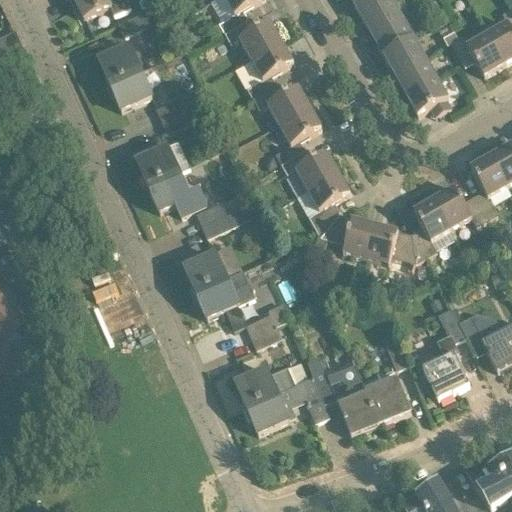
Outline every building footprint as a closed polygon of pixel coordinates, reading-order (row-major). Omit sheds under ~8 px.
[(70,0),(69,1),(81,27),(108,15),(111,23),(128,15),(120,0),(70,0)] [(147,0),(153,12),(163,7),(159,0),(147,0)] [(219,30),(225,40),(249,26),(249,25),(247,26),(241,17),(266,3),(263,0),(223,0),(235,21),(219,30)] [(361,22),(392,5),(389,0),(352,0),(350,2),(361,22)] [(422,0),(429,10),(436,6),(433,0),(422,0)] [(403,25),(392,5),(361,22),(373,42),(403,25)] [(436,6),(429,10),(435,21),(442,16),(436,6)] [(511,14),(503,20),(508,28),(487,40),(505,70),(511,66),(511,14)] [(119,30),(125,44),(150,33),(144,19),(119,30)] [(403,25),(373,42),(384,62),(414,44),(403,25)] [(240,46),(251,66),(282,48),(270,28),(253,38),(248,29),(250,27),(249,26),(225,40),(231,51),(240,46)] [(444,44),(455,38),(450,30),(439,37),(444,44)] [(4,41),(0,42),(0,59),(3,62),(4,61),(11,58),(23,53),(16,36),(4,41)] [(455,38),(444,44),(448,52),(452,49),(459,45),(455,38)] [(484,82),(505,70),(487,40),(467,52),(462,43),(459,45),(452,49),(464,71),(474,65),(484,82)] [(426,64),(414,44),(384,62),(395,82),(426,64)] [(247,95),(253,105),(278,92),(277,90),(275,92),(270,83),(294,69),(282,48),(251,66),(263,86),(247,95)] [(110,91),(141,77),(129,51),(99,65),(110,91)] [(426,64),(395,82),(407,101),(437,84),(426,64)] [(152,103),(141,77),(110,91),(121,117),(152,103)] [(449,104),(437,84),(407,101),(418,122),(436,112),(440,120),(436,122),(436,123),(451,114),(447,106),(449,104)] [(268,111),(280,131),(310,114),(298,93),(281,103),(276,94),(278,93),(278,92),(253,105),(259,116),(268,111)] [(162,127),(187,116),(182,103),(156,114),(162,127)] [(275,160),(281,171),(306,157),(305,156),(303,157),(298,148),(322,134),(310,114),(280,131),(291,151),(275,160)] [(187,116),(162,127),(167,139),(193,128),(187,116)] [(511,150),(491,162),(508,192),(511,190),(511,150)] [(148,193),(179,178),(168,153),(137,167),(148,193)] [(296,177),(307,197),(338,179),(327,159),(309,168),(304,159),(306,158),(306,157),(281,171),(287,181),(296,177)] [(279,169),(273,159),(267,163),(266,169),(269,175),(279,169)] [(508,192),(491,162),(471,174),(485,199),(475,205),(487,227),(498,221),(488,204),(508,192)] [(199,196),(189,200),(179,178),(148,193),(160,219),(177,211),(182,223),(206,212),(199,196)] [(350,200),(338,179),(307,197),(320,217),(309,223),(321,244),(340,221),(333,210),(350,200)] [(455,194),(434,205),(452,236),(472,224),(477,233),(487,227),(475,205),(465,211),(455,194)] [(452,236),(434,205),(414,217),(424,234),(412,241),(416,270),(437,258),(431,247),(452,236)] [(197,221),(202,232),(227,221),(222,210),(197,221)] [(207,244),(251,225),(246,213),(227,222),(227,221),(202,232),(207,244)] [(343,259),(366,265),(374,239),(363,236),(365,228),(355,226),(340,221),(321,244),(321,245),(346,251),(343,259)] [(391,264),(415,270),(416,270),(412,241),(397,237),(387,234),(384,242),(374,239),(366,265),(389,271),(391,264)] [(243,278),(232,252),(184,273),(195,299),(243,278)] [(492,281),(496,290),(505,286),(501,277),(492,281)] [(207,325),(238,311),(254,304),(243,278),(195,299),(207,325)] [(0,415),(21,364),(22,364),(24,363),(24,362),(26,360),(27,359),(27,358),(28,356),(28,355),(28,353),(27,352),(27,351),(26,349),(25,348),(24,347),(22,346),(27,340),(21,335),(26,330),(0,305),(0,415)] [(442,314),(439,307),(432,310),(436,317),(442,314)] [(251,344),(276,333),(290,326),(284,310),(268,317),(270,322),(247,332),(251,344)] [(452,350),(467,343),(459,329),(452,315),(438,322),(452,350)] [(511,370),(511,329),(497,337),(499,340),(484,348),(471,323),(459,329),(467,343),(476,362),(487,357),(498,377),(511,370)] [(281,345),(276,333),(251,344),(256,355),(281,345)] [(397,343),(385,347),(396,376),(408,371),(397,343)] [(470,391),(469,389),(455,360),(424,374),(439,406),(470,391)] [(336,404),(325,376),(324,377),(319,365),(307,370),(314,385),(324,410),(336,404)] [(329,423),(324,410),(314,385),(310,386),(301,367),(269,381),(266,375),(235,388),(258,441),(290,427),(296,424),(292,414),(306,408),(315,429),(329,423)] [(366,396),(367,398),(380,432),(411,419),(397,384),(366,396)] [(380,432),(367,398),(338,409),(352,443),(380,432)] [(511,459),(510,457),(471,482),(470,482),(488,511),(495,511),(511,501),(511,459)] [(451,511),(438,491),(437,491),(405,511),(451,511)]
